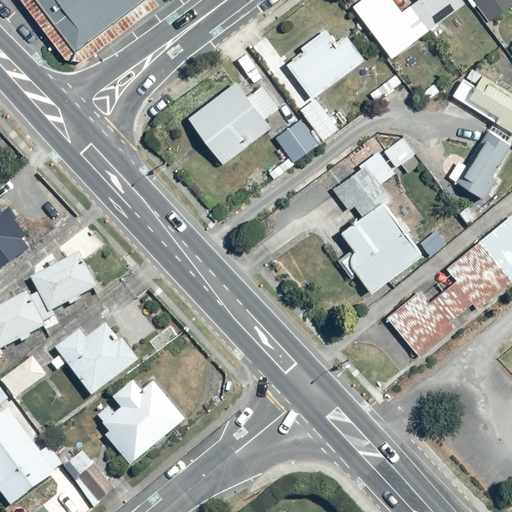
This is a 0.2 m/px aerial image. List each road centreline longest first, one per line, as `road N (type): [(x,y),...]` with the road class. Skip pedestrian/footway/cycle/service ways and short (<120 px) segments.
road 1 (secondary): [(289,407),(0,82)]
road 2 (secondary): [(84,131),(322,380)]
road 3 (secondary): [(84,131),(246,0)]
road 4 (secondary): [(322,380),(445,511)]
road 5 (residential): [(165,511),(289,407)]
road 6 (secondary): [(387,511),(289,407)]
road 7 (secondary): [(0,42),(84,131)]
